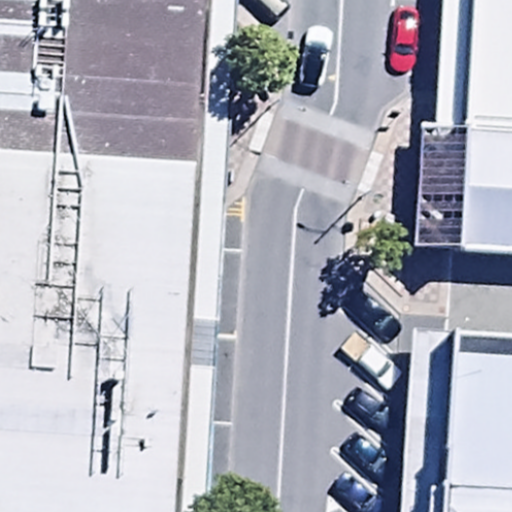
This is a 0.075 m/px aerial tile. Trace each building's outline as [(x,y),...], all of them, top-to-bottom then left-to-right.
[(0,0),(0,146),(203,158),(212,0),(0,0)] [(511,152),(511,0),(453,0),(441,146),(511,152)] [(177,511),(203,158),(0,146),(0,511),(177,511)] [(511,152),(441,146),(423,333),(511,336),(511,152)] [(511,511),(511,336),(423,333),(411,511),(511,511)]
